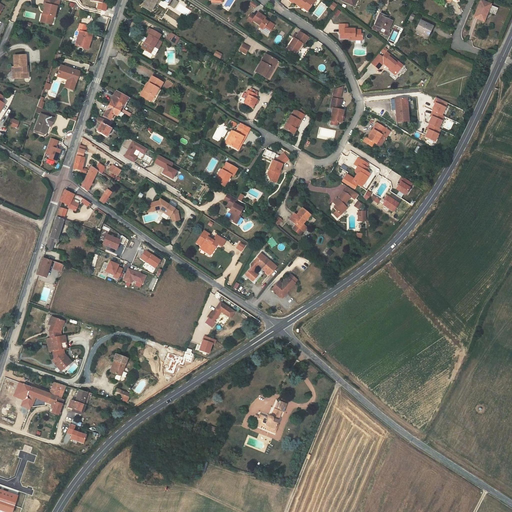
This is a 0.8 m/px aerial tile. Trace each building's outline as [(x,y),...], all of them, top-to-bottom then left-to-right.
[(60,0),(45,0),(45,4),(46,4),(44,10),(47,11),(46,14),(45,14),(43,22),(52,24),(54,16),(55,16),(57,7),(59,7),(60,0)] [(145,0),(142,6),(151,12),(156,3),(158,0),(145,0)] [(308,10),(314,1),(312,0),(289,0),(289,1),(293,4),(294,2),(297,5),(298,3),(304,7),(308,10)] [(490,4),(480,1),(474,17),(484,21),(490,4)] [(260,26),(258,28),(261,30),(260,31),(267,36),(271,30),(269,28),(272,24),(268,22),(267,23),(264,21),(265,18),(258,13),(254,17),(251,15),(247,21),(251,23),(252,21),(260,26)] [(385,16),(380,14),(375,25),(388,31),(392,21),(386,19),(384,18),(385,16)] [(432,26),(421,21),(416,30),(428,36),(432,26)] [(79,46),(88,49),(90,44),(88,43),(89,41),(90,42),(92,35),(90,34),(85,33),(85,31),(87,27),(76,24),(74,29),(76,29),(71,44),(76,45),(77,43),(79,44),(79,46)] [(340,39),(349,40),(349,38),(354,38),(354,41),(362,41),(362,36),(360,35),(360,31),(354,31),(354,29),(349,29),(349,30),(347,29),(347,25),(340,25),(339,34),(341,34),(340,39)] [(161,35),(150,29),(147,34),(149,35),(142,48),(151,53),(155,46),(159,48),(159,46),(161,43),(161,42),(158,40),(161,35)] [(307,37),(299,33),(299,32),(297,35),(295,39),(293,39),(286,50),(295,55),(298,50),(300,46),(302,47),(308,38),(307,37)] [(174,43),(178,37),(171,33),(167,39),(174,43)] [(242,44),(239,50),(245,54),(249,47),(242,44)] [(154,55),(159,48),(155,46),(151,53),(154,55)] [(374,67),(379,61),(383,64),(389,69),(396,75),(402,67),(386,53),(382,58),(378,55),(371,64),(374,67)] [(277,61),(265,54),(255,72),(265,77),(271,67),(273,68),(277,61)] [(26,56),(14,56),(14,67),(14,73),(17,73),(17,78),(29,78),(28,72),(26,72),(27,70),(28,70),(28,66),(26,67),(26,63),(26,56)] [(379,61),(374,67),(378,70),(383,64),(379,61)] [(79,72),(61,65),(57,76),(67,80),(65,87),(72,90),(75,82),(76,83),(79,72)] [(142,97),(151,102),(158,89),(159,90),(163,83),(152,77),(148,83),(149,84),(142,97)] [(149,84),(148,83),(140,96),(142,97),(149,84)] [(343,88),(335,90),(333,97),(341,98),(343,88)] [(124,107),(129,97),(116,91),(109,105),(120,111),(121,108),(124,109),(124,107)] [(249,91),(246,95),(248,96),(245,103),(244,104),(253,108),(255,103),(257,100),(255,99),(257,96),(249,91)] [(340,111),(342,100),(333,98),(331,109),(333,109),(332,114),(330,122),(332,122),(338,123),(341,124),(342,119),(343,116),(344,111),(340,111)] [(406,98),(394,99),(395,110),(397,122),(409,121),(406,98)] [(435,103),(431,110),(432,111),(441,115),(447,103),(436,98),(433,103),(435,103)] [(122,113),(120,111),(109,105),(103,117),(110,121),(114,114),(117,116),(121,119),(124,114),(122,113)] [(42,108),(38,106),(35,112),(40,114),(54,118),(56,113),(42,108)] [(290,117),(290,116),(282,129),(293,135),(295,130),(294,129),(298,121),(300,122),(304,115),(294,110),(290,117)] [(441,115),(432,111),(430,116),(431,116),(427,123),(428,124),(438,128),(441,121),(440,120),(442,115),(441,115)] [(51,127),(54,119),(54,118),(40,114),(34,131),(44,135),(46,135),(49,126),(51,127)] [(290,116),(287,115),(280,128),(282,129),(290,116)] [(101,123),(96,132),(106,137),(111,129),(104,125),(106,121),(103,120),(98,117),(96,120),(101,123)] [(373,130),(374,131),(375,132),(370,140),(368,139),(366,138),(363,142),(373,148),(375,144),(376,144),(382,136),(381,135),(385,129),(377,124),(373,130)] [(438,128),(428,124),(426,129),(427,130),(424,137),(434,142),(440,130),(438,128)] [(227,144),(237,149),(241,140),(243,141),(243,142),(248,133),(238,128),(235,133),(233,132),(227,144)] [(115,131),(111,129),(106,137),(110,140),(115,131)] [(233,132),(232,131),(225,143),(227,144),(233,132)] [(127,138),(122,147),(129,151),(125,157),(134,162),(137,157),(133,155),(136,150),(145,154),(147,149),(127,138)] [(58,141),(51,139),(45,154),(50,156),(49,160),(56,162),(60,151),(55,149),(58,141)] [(77,154),(73,169),(81,170),(84,158),(83,158),(84,153),(85,151),(84,150),(85,147),(80,145),(77,154)] [(273,160),(269,169),(272,171),(271,174),(270,176),(271,181),(276,183),(280,174),(278,173),(280,170),(282,165),(289,160),(284,154),(275,161),(273,160)] [(173,163),(159,155),(154,163),(163,168),(165,165),(166,166),(165,169),(162,173),(172,179),(177,171),(170,168),(173,163)] [(354,165),(357,167),(359,168),(358,169),(356,169),(355,171),(354,172),(355,173),(357,175),(352,182),(345,177),(341,183),(347,187),(353,191),(357,185),(360,181),(364,183),(368,177),(364,175),(366,172),(368,170),(366,168),(368,165),(359,158),(354,165)] [(226,163),(222,170),(219,176),(220,176),(217,180),(220,182),(219,184),(224,187),(229,179),(228,178),(230,175),(231,175),(233,177),(237,169),(226,163)] [(96,169),(98,170),(101,172),(103,168),(104,167),(99,164),(96,169)] [(121,171),(112,165),(109,170),(118,175),(121,171)] [(91,166),(90,168),(81,187),(87,191),(91,185),(92,185),(93,184),(92,183),(98,170),(96,169),(91,166)] [(400,183),(396,189),(404,195),(412,184),(401,177),(399,182),(400,183)] [(333,203),(335,205),(336,206),(334,208),(336,211),(333,214),(337,218),(347,209),(344,206),(347,202),(350,197),(354,200),(358,194),(353,191),(347,187),(343,192),(338,199),(333,203)] [(59,201),(61,202),(68,206),(68,207),(75,211),(79,204),(74,202),(75,200),(72,199),(74,195),(65,190),(59,201)] [(99,200),(104,204),(105,203),(106,203),(110,198),(108,197),(104,194),(99,200)] [(237,199),(228,194),(224,200),(228,203),(226,206),(231,209),(230,211),(232,213),(228,220),(236,224),(242,213),(241,213),(243,208),(234,204),(237,199)] [(385,201),(382,205),(392,212),(398,204),(387,196),(384,200),(385,201)] [(171,216),(172,220),(175,219),(175,221),(180,220),(178,212),(174,210),(175,209),(160,199),(159,201),(146,204),(148,212),(160,209),(171,216)] [(353,207),(359,210),(362,204),(357,201),(353,207)] [(60,207),(56,217),(63,219),(66,210),(60,207)] [(302,208),(296,216),(297,216),(292,222),(295,225),(292,229),(299,235),(302,232),(303,232),(307,228),(303,224),(310,215),(302,208)] [(56,217),(46,248),(52,249),(54,242),(58,243),(58,240),(57,240),(63,222),(71,225),(71,224),(72,222),(63,219),(56,217)] [(204,231),(197,241),(202,245),(201,246),(201,247),(212,253),(218,244),(222,247),(225,241),(216,235),(214,239),(209,236),(210,235),(204,231)] [(124,241),(125,240),(121,238),(120,241),(106,235),(102,244),(116,249),(119,242),(123,244),(124,241)] [(235,249),(241,251),(244,246),(238,243),(235,249)] [(210,255),(212,253),(201,247),(200,249),(210,255)] [(155,268),(160,260),(145,250),(140,258),(155,268)] [(260,254),(254,262),(257,264),(263,256),(260,254)] [(276,267),(263,256),(257,264),(254,262),(251,265),(251,269),(245,275),(253,282),(257,276),(253,272),(258,265),(263,269),(262,270),(269,276),(276,267)] [(45,278),(51,260),(43,257),(38,275),(45,278)] [(63,265),(60,263),(55,261),(53,268),(61,271),(63,265)] [(105,272),(114,276),(113,277),(118,280),(123,269),(118,267),(119,265),(110,261),(105,272)] [(145,276),(128,269),(124,280),(131,283),(132,279),(137,281),(142,283),(145,276)] [(288,278),(288,277),(281,284),(282,285),(281,287),(279,287),(276,285),(272,290),(282,299),(295,283),(294,283),(297,280),(291,275),(288,278)] [(209,318),(206,323),(213,327),(216,322),(214,321),(221,312),(230,318),(234,311),(220,302),(214,310),(213,312),(213,313),(211,312),(208,317),(209,318)] [(50,345),(51,351),(53,351),(54,358),(58,363),(55,365),(61,371),(69,364),(64,358),(66,356),(64,354),(64,349),(67,348),(66,342),(60,343),(59,337),(61,336),(60,331),(61,329),(59,328),(61,320),(51,317),(48,324),(51,325),(49,331),(50,338),(49,338),(50,345)] [(115,360),(111,372),(121,376),(127,358),(116,354),(113,360),(115,360)] [(65,386),(54,382),(50,393),(50,394),(58,397),(60,392),(62,393),(65,386)] [(50,394),(50,393),(31,387),(27,394),(36,397),(46,402),(50,394)] [(86,393),(79,390),(75,402),(71,400),(68,407),(73,409),(81,411),(87,395),(87,393),(86,392),(86,393)] [(127,400),(130,394),(122,390),(119,397),(127,400)] [(56,402),(58,397),(50,394),(46,402),(51,404),(50,406),(51,408),(53,408),(51,412),(58,415),(62,405),(62,404),(56,402)] [(90,396),(87,395),(81,411),(73,409),(72,411),(83,415),(90,396)] [(256,422),(276,430),(278,425),(277,424),(282,412),(283,412),(287,404),(279,401),(276,409),(274,408),(271,416),(270,416),(268,416),(267,417),(259,414),(258,416),(258,417),(257,417),(256,419),(257,420),(256,422)] [(275,433),(276,430),(256,422),(255,425),(261,427),(261,425),(267,428),(266,429),(275,433)] [(82,444),(85,434),(73,431),(75,426),(68,424),(65,434),(70,435),(68,440),(82,444)] [(205,432),(217,436),(218,432),(219,429),(208,425),(205,432)] [(0,509),(7,511),(11,511),(17,496),(0,490),(0,509)] [(24,511),(29,500),(17,496),(11,511),(24,511)]
